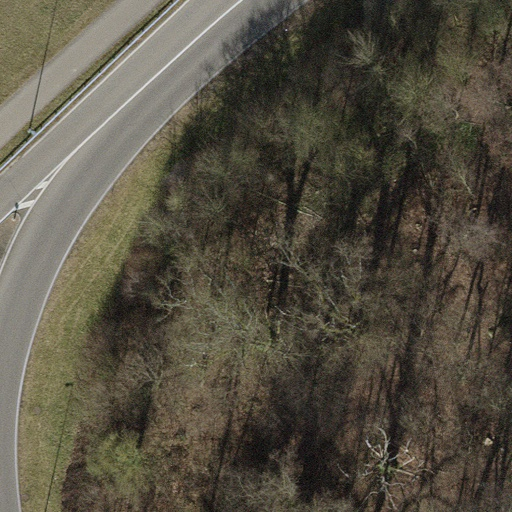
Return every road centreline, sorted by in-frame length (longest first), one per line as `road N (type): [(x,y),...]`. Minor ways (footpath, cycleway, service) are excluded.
road 1 (unclassified): [(0,373),(43,250),(86,172),(169,82),(273,0)]
road 2 (unclassified): [(213,0),(0,197)]
